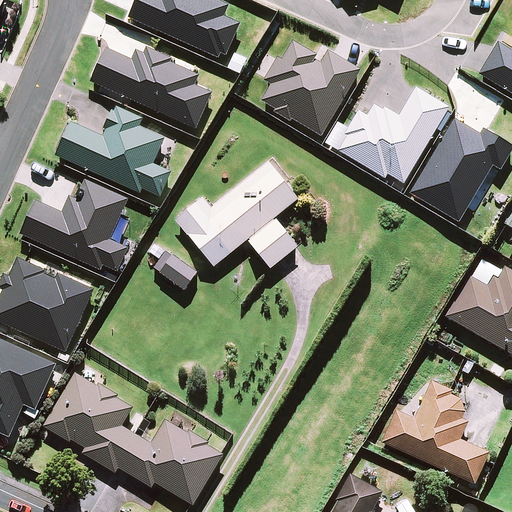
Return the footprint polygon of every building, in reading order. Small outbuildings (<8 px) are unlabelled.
[(298,200),(269,164),(212,211),(204,201),(177,222),(214,268),(247,241),(271,269),(297,248),(274,220),(298,200)] [(511,228),(511,205),(501,222),(511,228)] [(503,270),(483,258),(448,318),(511,355),(511,270),(505,266),(503,270)] [(133,409),(76,374),(44,428),(117,471),(119,468),(151,488),(154,483),(193,506),(224,455),(167,421),(153,446),(122,427),(133,409)] [(469,421),(462,418),(468,406),(454,400),(456,395),(431,384),(415,419),(396,411),(382,443),(475,485),(489,454),(465,443),(467,438),(462,435),(469,421)] [(371,511),(382,494),(351,477),(332,511),(371,511)]
